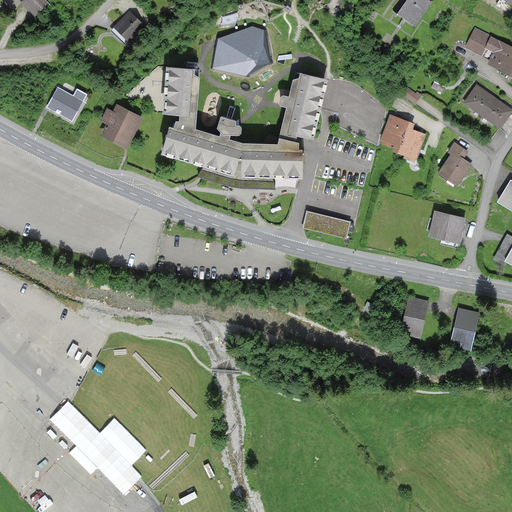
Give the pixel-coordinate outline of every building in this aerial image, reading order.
[(24,0),(21,5),(35,19),(52,0),(24,0)] [(432,3),(427,0),(408,0),(397,16),(415,28),(432,3)] [(126,46),(145,26),(130,12),(111,31),(126,46)] [(252,28),(218,40),(212,70),(247,79),(273,65),(265,31),(252,28)] [(494,37),(475,29),(464,49),(490,61),(488,66),(511,78),(511,48),(493,39),(494,37)] [(304,184),(303,156),(299,156),(300,148),(296,147),(296,144),(297,142),(314,144),(329,80),(301,75),(299,82),(293,84),(289,101),(284,100),(280,102),(279,108),(281,111),(287,112),(277,150),(243,149),(230,145),(231,141),(239,141),(241,139),(241,134),(239,132),(236,132),(236,126),(221,122),(217,134),(221,138),(220,142),(196,135),(200,83),(195,80),(195,74),(166,71),(163,119),(180,122),(179,127),(176,126),(174,134),(169,132),(161,160),(202,171),(197,179),(228,188),(235,189),(243,190),(275,191),(274,183),(304,184)] [(437,78),(431,88),(442,93),(447,83),(437,78)] [(494,100),(476,87),(465,104),(482,116),(494,100)] [(73,97),(58,88),(47,108),(72,123),(87,95),(77,90),(73,97)] [(404,96),(415,105),(421,98),(409,89),(404,96)] [(511,112),(494,100),(482,116),(500,128),(511,112)] [(144,120),(117,105),(113,112),(107,109),(100,123),(106,126),(100,138),(128,151),(144,120)] [(398,154),(409,125),(391,119),(382,145),(393,149),(394,146),(397,147),(395,153),(398,154)] [(409,125),(398,154),(407,157),(406,159),(415,162),(424,135),(412,131),(413,126),(409,125)] [(450,152),(438,171),(458,184),(473,163),(465,157),(468,151),(455,141),(448,150),(450,152)] [(511,178),(511,177),(497,199),(511,208),(511,178)] [(466,216),(434,208),(428,235),(460,242),(466,216)] [(511,234),(507,232),(493,258),(504,265),(507,260),(511,262),(511,234)] [(421,338),(429,300),(408,295),(401,327),(411,329),(410,334),(421,338)] [(480,311),(459,307),(450,341),(461,344),(460,348),(471,350),(480,311)]
